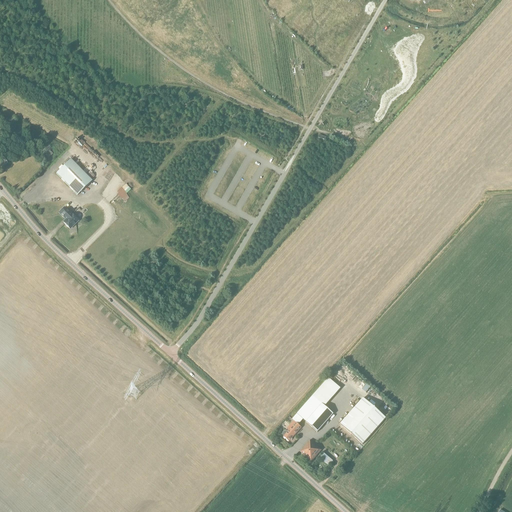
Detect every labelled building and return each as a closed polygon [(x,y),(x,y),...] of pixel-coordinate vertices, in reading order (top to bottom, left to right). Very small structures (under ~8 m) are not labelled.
[(364,86),(367,79),(359,75),(356,82),(364,86)] [(22,133),(28,138),(34,132),(28,126),(22,133)] [(45,141),(37,148),(44,156),(43,157),(46,161),(52,154),(50,151),(52,148),(45,141)] [(6,146),(3,149),(9,155),(12,151),(6,146)] [(70,159),(56,174),(77,195),(92,181),(70,159)] [(126,184),(117,192),(124,201),(130,194),(128,190),(131,186),(126,184)] [(66,220),(63,223),(65,224),(69,229),(78,221),(72,214),(71,215),(64,208),(60,212),(59,213),(65,219),(66,220)] [(328,378),(313,396),(322,404),(338,386),(328,378)] [(362,389),(366,392),(370,386),(366,383),(362,389)] [(299,416),(317,432),(333,414),(312,396),(292,419),(294,421),(299,416)] [(347,431),(347,432),(347,431),(351,434),(351,435),(354,438),(355,438),(358,441),(359,441),(362,444),(362,445),(363,444),(365,441),(366,441),(369,437),(372,434),(372,433),(375,430),(376,430),(376,429),(379,426),(379,425),(382,422),(385,419),(386,418),(385,418),(382,415),(382,414),(381,415),(378,412),(378,411),(374,408),(375,408),(374,408),(371,405),(370,405),(367,402),(367,401),(366,401),(363,399),(363,398),(362,398),(363,399),(360,402),(359,402),(356,405),(356,406),(353,409),(353,410),(350,413),(349,413),(349,414),(347,417),(346,417),(343,421),(343,420),(343,421),(340,424),(339,425),(340,425),(342,426),(343,428),(344,428),(347,431)] [(284,436),(283,437),(289,442),(301,428),(296,423),(287,432),(286,431),(285,431),(284,432),(283,433),(283,434),(283,435),(284,436)] [(310,440),(300,452),(311,461),(321,450),(310,440)] [(323,453),(320,458),(329,466),(333,461),(323,453)]
